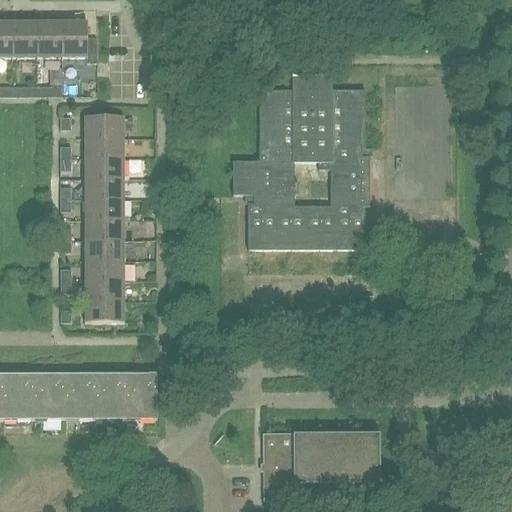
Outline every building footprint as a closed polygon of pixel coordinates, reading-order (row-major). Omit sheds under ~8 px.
[(0,25),(0,61),(13,62),(13,26),(0,25)] [(13,26),(13,62),(38,62),(38,25),(13,26)] [(38,25),(38,62),(63,61),(63,25),(38,25)] [(88,66),(97,66),(98,66),(97,42),(88,42),(87,25),(63,25),(63,61),(88,61),(88,66)] [(237,76),(237,123),(252,122),(252,136),(278,136),(278,86),(252,86),(252,76),(237,76)] [(278,86),(278,136),(297,136),(297,122),(312,123),(312,76),(297,76),(297,86),(278,86)] [(312,76),(312,123),(326,122),(326,136),(346,136),(346,86),(326,87),(326,76),(312,76)] [(346,86),(346,136),(365,136),(365,122),(380,122),(380,76),(365,76),(365,86),(346,86)] [(380,76),(380,122),(394,122),(394,136),(414,136),(414,87),(394,86),(394,76),(380,76)] [(414,87),(414,136),(439,136),(439,122),(455,122),(455,76),(439,76),(439,86),(414,87)] [(13,90),(0,90),(0,100),(13,101),(13,90)] [(38,90),(13,90),(13,101),(38,101),(38,90)] [(63,90),(38,90),(38,101),(63,101),(63,90)] [(72,121),(61,121),(61,134),(72,134),(72,121)] [(84,142),(124,141),(124,121),(84,121),(84,142)] [(84,162),(124,162),(124,141),(84,142),(84,162)] [(61,162),(72,162),(72,150),(61,151),(61,162)] [(61,162),(61,175),(72,175),(72,162),(61,162)] [(85,183),(124,183),(124,162),(84,162),(85,183)] [(85,203),(124,203),(124,183),(85,183),(85,203)] [(61,203),(72,203),(72,191),(61,192),(61,203)] [(237,193),(237,208),(247,208),(247,232),(297,232),(297,209),(283,209),(283,193),(237,193)] [(395,209),(395,232),(444,232),(444,208),(455,208),(455,193),(408,193),(408,209),(395,209)] [(72,215),(72,203),(61,203),(61,215),(72,215)] [(85,224),(125,224),(124,203),(85,203),(85,224)] [(85,244),(125,244),(125,224),(85,224),(85,244)] [(61,244),(72,244),(72,232),(61,232),(61,244)] [(237,252),(237,266),(283,266),(283,252),(297,252),(297,232),(247,232),(247,252),(237,252)] [(395,232),(395,252),(408,252),(408,266),(455,266),(455,252),(444,252),(444,232),(395,232)] [(61,244),(61,257),(72,257),(72,244),(61,244)] [(85,265),(125,265),(125,244),(85,244),(85,265)] [(125,265),(85,265),(85,285),(125,285),(125,265)] [(237,266),(237,280),(247,280),(247,300),(297,300),(297,281),(283,281),(283,266),(237,266)] [(395,281),(395,300),(444,300),(444,280),(455,280),(455,266),(408,266),(408,281),(395,281)] [(61,286),(72,286),(72,273),(61,273),(61,286)] [(125,285),(85,285),(85,306),(125,306),(125,285)] [(61,286),(61,297),(72,297),(72,286),(61,286)] [(379,322),(378,299),(354,300),(355,323),(379,322)] [(237,320),(237,334),(283,334),(283,320),(297,320),(297,300),(247,300),(247,320),(237,320)] [(395,300),(395,324),(408,324),(408,339),(455,339),(455,324),(444,324),(444,300),(395,300)] [(125,306),(85,306),(85,327),(125,326),(125,306)] [(61,327),(72,327),(72,314),(61,314),(61,327)] [(237,334),(237,348),(247,348),(247,373),(297,373),(297,349),(283,349),(283,334),(237,334)] [(0,423),(157,423),(157,378),(0,378),(0,423)] [(267,438),(267,449),(385,448),(385,437),(267,438)] [(270,464),(270,479),(280,479),(280,503),(330,503),(330,480),(316,480),(316,464),(270,464)] [(342,464),(342,472),(360,472),(360,464),(342,464)] [(329,511),(330,503),(280,503),(280,511),(329,511)]
